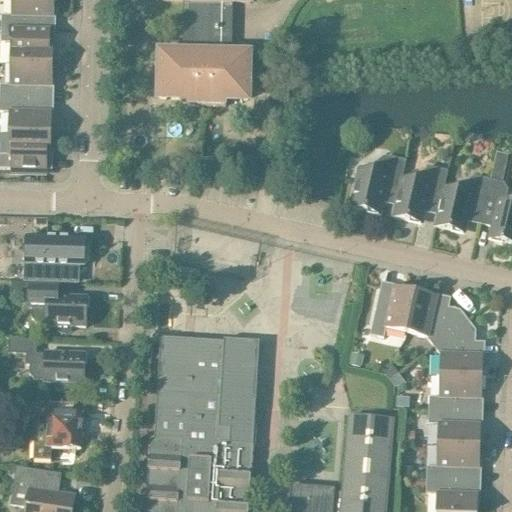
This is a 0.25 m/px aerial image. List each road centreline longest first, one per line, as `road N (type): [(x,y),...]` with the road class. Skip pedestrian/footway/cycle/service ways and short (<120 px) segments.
road 1 (residential): [(87,202),(175,206),(511,280)]
road 2 (residential): [(109,511),(125,422),(136,223)]
road 3 (residential): [(87,202),(95,0)]
